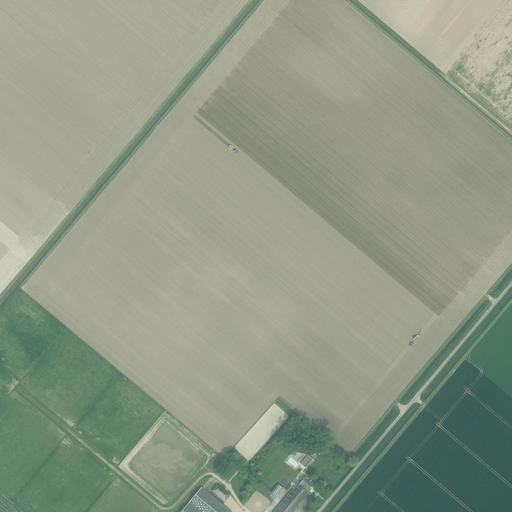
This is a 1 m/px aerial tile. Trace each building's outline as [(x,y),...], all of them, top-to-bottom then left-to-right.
[(307,469),(314,461),(310,458),(303,466),(307,469)] [(308,494),(315,485),(306,477),(300,484),(296,481),(293,484),(295,486),(273,511),(292,511),(308,494)] [(217,484),(212,491),(225,502),(231,495),(217,484)] [(278,484),(268,496),(273,500),(283,488),(278,484)] [(181,511),(230,511),(201,488),(181,511)]
